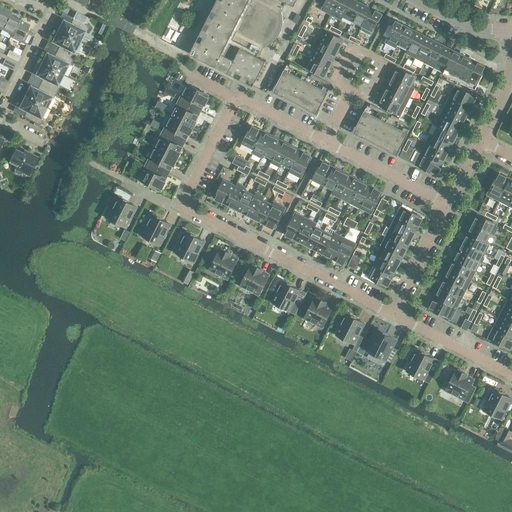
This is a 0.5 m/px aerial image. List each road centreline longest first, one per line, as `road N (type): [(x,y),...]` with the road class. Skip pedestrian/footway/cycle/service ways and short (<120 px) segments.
road 1 (residential): [(395,315),(181,210)]
road 2 (residential): [(450,205),(325,141)]
road 3 (residential): [(0,112),(49,12),(25,0)]
road 4 (residential): [(350,91),(334,82),(352,47),(386,64),(367,99)]
road 5 (residential): [(511,375),(395,315)]
road 6 (residential): [(181,210),(238,98)]
road 7 (residential): [(395,315),(450,205)]
